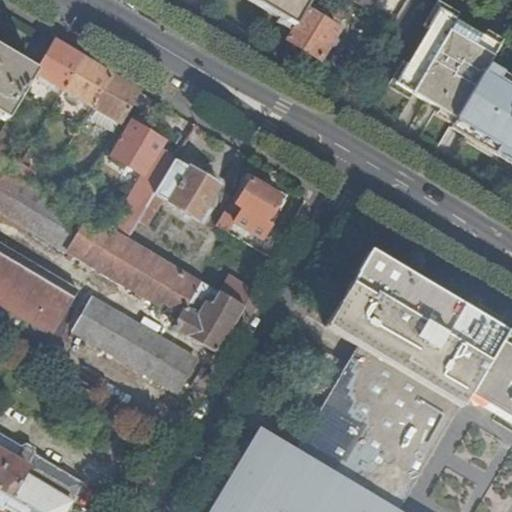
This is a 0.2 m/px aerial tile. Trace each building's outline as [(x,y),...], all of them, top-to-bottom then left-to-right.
[(306,0),(246,0),(291,26),(303,6),(306,0)] [(350,0),(366,9),(371,0),(350,0)] [(437,14),(450,21),(454,15),(435,2),(419,29),(426,32),(437,14)] [(291,26),(284,38),(317,58),(336,27),(303,6),(291,26)] [(409,96),(436,113),(452,123),(496,50),(480,39),(450,21),(437,14),(426,32),(404,68),(393,86),(409,96)] [(491,153),(498,157),(511,133),(511,22),(500,43),(496,50),(452,123),(448,129),(462,137),(467,130),(495,147),(491,153)] [(496,50),(500,43),(484,33),(480,39),(496,50)] [(81,58),(53,41),(35,71),(34,73),(62,90),(81,58)] [(0,100),(23,62),(0,49),(0,100)] [(110,75),(81,58),(62,90),(90,108),(110,75)] [(34,73),(35,71),(23,62),(0,100),(0,116),(6,120),(34,73)] [(405,103),(409,96),(393,86),(404,68),(398,63),(382,90),(405,103)] [(138,92),(110,75),(90,108),(97,112),(117,124),(138,92)] [(112,133),(117,124),(97,112),(92,121),(112,133)] [(432,120),(448,130),(448,129),(452,123),(436,113),(432,120)] [(172,160),(173,158),(158,148),(162,141),(131,123),(112,155),(141,174),(107,229),(124,239),(136,221),(172,160)] [(462,137),(491,153),(495,147),(467,130),(462,137)] [(511,133),(498,157),(511,165),(511,133)] [(216,187),(172,160),(136,221),(144,226),(160,198),(203,223),(212,208),(206,204),(216,187)] [(0,212),(65,251),(83,221),(0,170),(0,212)] [(278,199),(247,181),(234,203),(241,207),(233,218),(261,236),(269,224),(265,220),(278,199)] [(224,233),(233,218),(223,212),(214,227),(224,233)] [(214,353),(242,307),(215,291),(214,293),(96,225),(95,227),(83,221),(65,251),(155,305),(158,301),(179,313),(170,328),(214,353)] [(0,245),(0,308),(47,336),(76,291),(0,245)] [(208,511),(397,511),(466,398),(511,425),(511,337),(427,287),(367,252),(322,326),(354,346),(292,451),(257,431),(208,511)] [(242,307),(252,291),(225,275),(215,291),(242,307)] [(193,361),(90,300),(72,330),(176,392),(193,361)] [(47,336),(0,308),(0,330),(28,347),(31,344),(40,350),(47,336)] [(0,337),(35,359),(40,350),(31,344),(28,347),(0,330),(0,337)] [(0,509),(23,472),(31,459),(31,452),(22,447),(18,451),(0,440),(0,509)] [(23,472),(70,499),(78,486),(31,459),(23,472)] [(4,511),(62,511),(66,505),(70,499),(23,472),(0,509),(4,511)]
